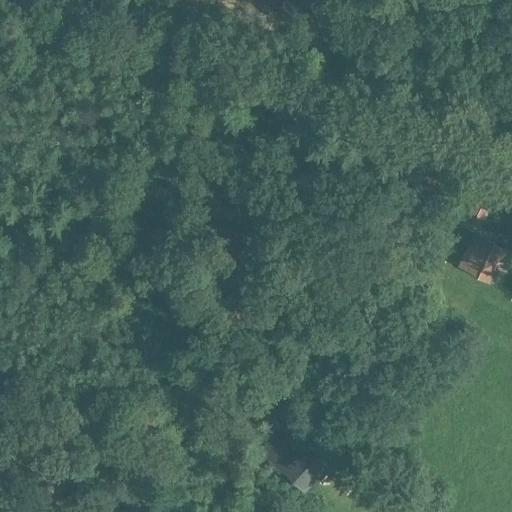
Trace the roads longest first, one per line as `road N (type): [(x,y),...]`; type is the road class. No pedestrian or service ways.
road 1 (track): [(0,37),(199,65),(511,185)]
road 2 (track): [(0,400),(158,375),(294,328),(338,291),(360,257),(376,188),(375,136)]
